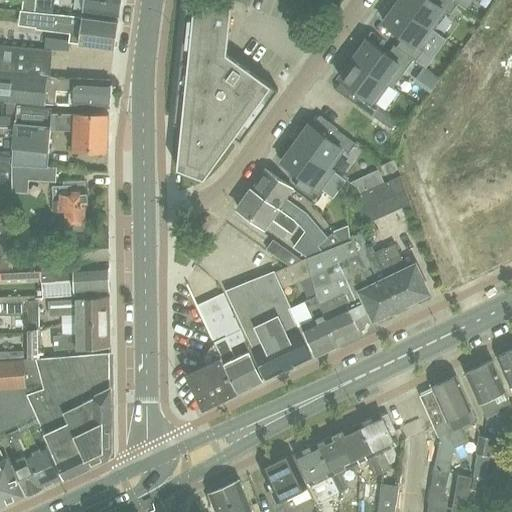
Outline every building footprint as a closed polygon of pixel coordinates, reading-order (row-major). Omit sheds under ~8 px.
[(25,0),(24,10),(35,12),(36,0),(25,0)] [(99,13),(119,16),(120,0),(85,0),(84,12),(99,13)] [(395,0),(395,2),(433,30),(447,11),(450,14),(458,4),(453,0),(452,0),(395,0)] [(230,27),(232,6),(187,2),(174,124),(182,125),(177,168),(204,178),(235,136),(241,141),(278,90),(227,53),(230,27)] [(433,30),(395,2),(386,13),(389,15),(384,22),(404,37),(397,47),(414,59),(416,61),(424,51),(420,48),(433,30)] [(69,42),(114,48),(118,22),(63,15),(22,11),(21,24),(62,29),(62,25),(71,26),(69,42)] [(354,59),(393,88),(414,59),(397,47),(395,45),(388,55),(367,40),(354,59)] [(0,100),(90,107),(109,108),(111,80),(76,79),(49,77),(51,50),(0,45),(0,100)] [(353,102),(372,116),(380,106),(376,103),(389,85),(393,88),(354,59),(340,78),(360,92),(353,102)] [(73,142),(90,142),(108,143),(109,115),(53,112),(53,108),(18,104),(17,115),(16,126),(15,136),(13,152),(12,164),(25,165),(48,167),(51,129),(73,130),(73,142)] [(0,125),(16,126),(17,115),(0,115),(0,125)] [(305,130),(296,143),(336,172),(336,171),(332,168),(345,150),(349,153),(356,143),(337,129),(330,139),(310,124),(305,130)] [(0,136),(15,136),(16,126),(0,125),(0,136)] [(336,172),(296,143),(286,155),(287,155),(282,162),(303,177),(296,186),(315,200),(336,172)] [(0,162),(12,164),(13,152),(0,149),(0,162)] [(381,165),(385,175),(398,169),(394,160),(381,165)] [(0,171),(11,172),(12,164),(0,162),(0,171)] [(56,168),(48,167),(25,165),(24,177),(55,180),(56,168)] [(286,197),(293,188),(266,169),(251,190),(294,221),(298,225),(300,224),(305,229),(304,231),(323,252),(340,245),(307,212),(286,197)] [(378,169),(350,181),(358,186),(361,194),(381,185),(385,184),(384,181),(378,169)] [(361,194),(358,195),(367,220),(410,201),(401,176),(385,184),(381,185),(361,194)] [(60,235),(85,234),(85,221),(86,221),(85,205),(87,205),(86,189),(85,189),(85,181),(64,181),(65,185),(53,186),(54,211),(66,210),(66,221),(59,221),(60,235)] [(293,233),(298,225),(294,221),(251,190),(238,208),(265,227),(272,218),(293,233)] [(310,256),(323,252),(304,231),(294,245),(310,256)] [(85,234),(60,235),(51,236),(30,237),(30,242),(35,242),(35,246),(74,245),(74,261),(109,258),(109,233),(85,234)] [(361,257),(366,255),(366,252),(365,235),(347,242),(354,289),(342,294),(358,327),(375,319),(361,291),(370,287),(359,266),(361,261),(362,261),(361,257)] [(361,334),(358,327),(342,294),(354,289),(347,242),(340,245),(323,252),(310,256),(311,257),(308,258),(311,274),(315,297),(338,345),(361,334)] [(385,249),(411,302),(417,299),(420,301),(426,298),(427,294),(429,293),(415,265),(407,268),(395,244),(385,249)] [(404,305),(411,302),(385,249),(376,254),(373,248),(366,252),(366,255),(379,282),(393,311),(395,310),(397,312),(404,309),(404,305)] [(393,311),(379,282),(366,255),(361,257),(362,261),(361,261),(359,266),(370,287),(361,291),(375,319),(377,318),(380,320),(386,317),(386,313),(393,311)] [(0,269),(13,269),(13,260),(0,259),(0,269)] [(0,280),(42,280),(42,298),(75,296),(75,292),(109,290),(109,264),(74,266),(56,267),(41,268),(13,269),(0,269),(0,280)] [(273,271),(226,291),(254,349),(253,350),(267,379),(312,358),(290,313),(293,312),(273,271)] [(241,336),(243,335),(224,294),(198,306),(239,392),(263,381),(241,336)] [(77,324),(110,321),(109,297),(76,299),(49,301),(50,316),(77,314),(77,324)] [(317,356),(338,345),(315,297),(308,300),(317,318),(302,325),(317,356)] [(28,330),(38,329),(37,300),(28,300),(28,330)] [(10,302),(11,315),(23,315),(23,301),(10,302)] [(0,314),(11,315),(10,302),(0,302),(0,314)] [(203,410),(239,392),(198,306),(197,306),(213,341),(210,342),(210,343),(201,357),(205,365),(186,374),(203,410)] [(110,321),(77,324),(77,334),(54,336),(55,350),(77,348),(110,346),(110,321)] [(29,359),(36,358),(39,358),(38,329),(28,330),(29,359)] [(511,349),(497,357),(511,390),(511,349)] [(0,361),(23,360),(23,351),(0,352),(0,361)] [(28,394),(36,414),(64,477),(112,454),(110,352),(39,358),(36,358),(44,388),(28,394)] [(0,430),(36,414),(28,394),(44,388),(36,358),(29,359),(24,360),(0,361),(0,430)] [(492,360),(465,372),(486,418),(499,412),(498,409),(511,403),(492,360)] [(436,459),(429,511),(445,511),(452,461),(454,448),(469,441),(463,429),(476,422),(456,376),(432,388),(433,391),(424,395),(428,403),(424,405),(440,439),(436,459)] [(359,423),(382,472),(391,468),(383,450),(395,445),(390,434),(396,431),(388,414),(382,416),(380,413),(359,423)] [(374,476),(382,472),(359,423),(338,433),(353,465),(366,458),(374,476)] [(13,461),(28,494),(60,478),(46,446),(38,449),(29,428),(20,432),(19,429),(7,434),(13,448),(16,447),(21,458),(13,461)] [(340,471),(353,465),(338,433),(317,443),(341,492),(348,488),(340,471)] [(482,434),(478,453),(492,455),(495,437),(482,434)] [(332,495),(341,492),(317,443),(296,453),(311,485),(324,478),(332,495)] [(8,458),(5,460),(0,448),(0,505),(0,506),(24,495),(8,458)] [(292,455),(262,469),(276,501),(272,503),(276,511),(297,511),(290,495),(307,487),(292,455)] [(465,511),(472,478),(459,476),(453,511),(465,511)] [(254,511),(240,480),(209,494),(216,511),(254,511)] [(380,486),(369,485),(367,503),(378,505),(380,486)] [(381,485),(377,511),(394,511),(398,487),(381,485)]
